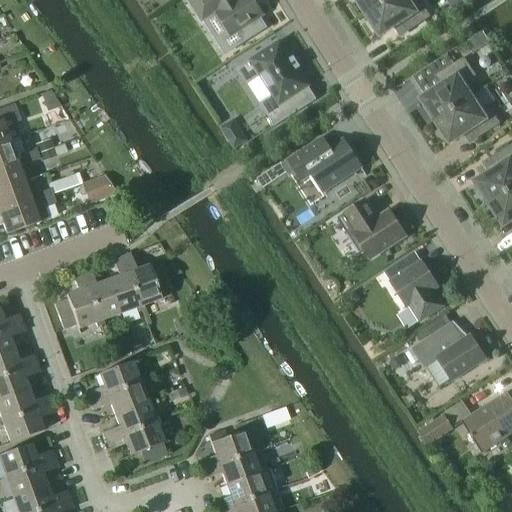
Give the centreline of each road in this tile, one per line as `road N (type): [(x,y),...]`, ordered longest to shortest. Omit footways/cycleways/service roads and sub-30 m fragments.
road 1 (residential): [(511,330),(293,0)]
road 2 (residential): [(105,511),(20,273)]
